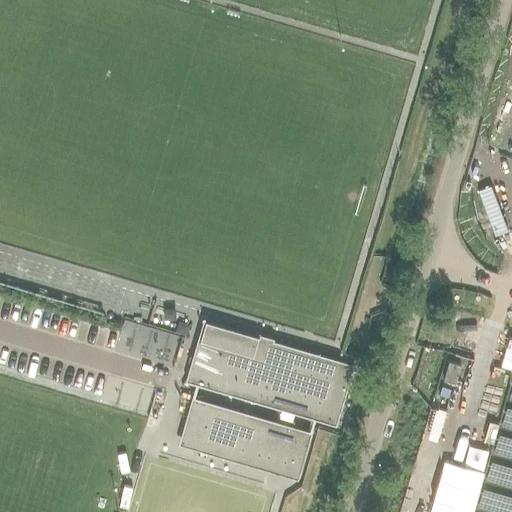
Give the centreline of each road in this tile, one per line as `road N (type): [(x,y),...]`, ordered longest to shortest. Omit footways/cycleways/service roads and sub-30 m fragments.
road 1 (unclassified): [(427,264),(505,0)]
road 2 (unclassified): [(351,511),(427,264)]
